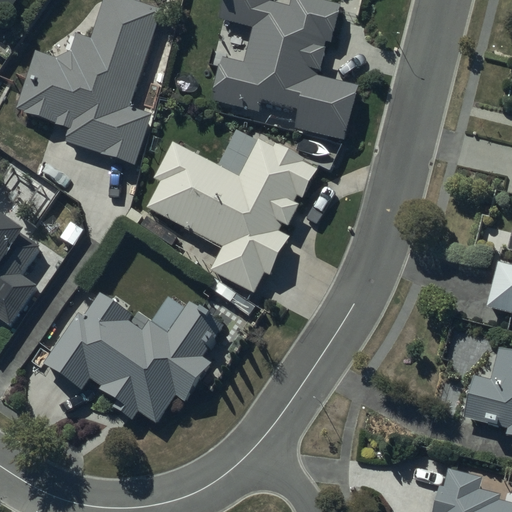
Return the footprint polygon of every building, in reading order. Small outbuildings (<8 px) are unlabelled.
[(0,0),(0,31),(2,29),(11,36),(20,24),(12,19),(25,0),(0,0)] [(140,169),(157,119),(134,112),(165,14),(120,0),(110,0),(96,44),(82,40),(76,58),(66,55),(63,64),(42,57),(35,79),(27,76),(20,97),(26,99),(20,117),(74,135),(71,146),(140,169)] [(241,31),(255,34),(249,66),(225,62),(216,109),(300,125),(299,134),(352,144),(363,89),(321,81),(327,45),(337,47),(344,10),(297,1),(295,13),(276,9),(277,0),(228,0),(222,34),(240,37),(241,31)] [(152,212),(200,238),(192,253),(206,261),(214,245),(227,253),(215,275),(223,279),(215,294),(237,306),(245,292),(262,302),(294,243),(286,238),(321,174),(262,142),(241,180),(179,146),(159,183),(166,187),(152,212)] [(0,321),(14,331),(41,290),(24,279),(43,251),(0,223),(0,321)] [(511,269),(503,267),(491,313),(511,318),(511,269)] [(85,319),(48,368),(85,396),(95,383),(107,391),(104,395),(124,410),(121,413),(137,425),(144,415),(159,426),(179,398),(189,405),(215,371),(197,358),(222,325),(195,305),(171,337),(156,325),(146,338),(125,322),(131,315),(106,297),(88,321),(85,319)] [(511,442),(511,357),(502,356),(496,385),(476,380),(465,426),(507,436),(506,441),(511,442)] [(511,511),(511,508),(504,507),(506,499),(484,494),(487,484),(452,475),(448,492),(445,491),(439,511),(511,511)]
